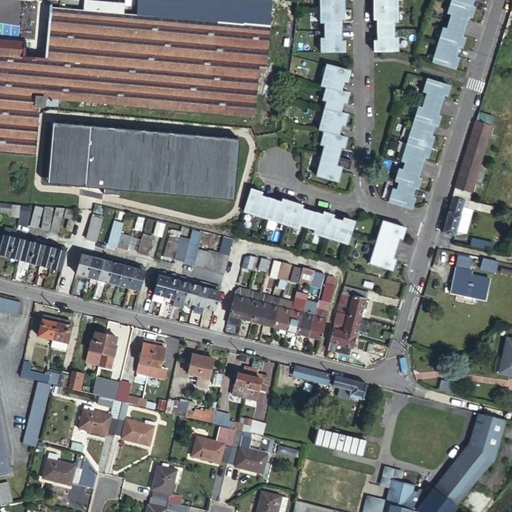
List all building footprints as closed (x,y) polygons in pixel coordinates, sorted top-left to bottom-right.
[(111,0),(84,0),(84,8),(108,10),(124,11),(124,1),(111,0)] [(317,0),(317,19),(320,20),(320,35),(317,36),(317,49),(342,49),(343,37),(340,37),(338,17),(342,17),(342,0),(317,0)] [(370,37),(371,49),(396,49),(395,33),(392,33),(392,20),(396,20),(395,0),(370,0),(370,17),(374,17),(374,37),(370,37)] [(439,25),(429,58),(453,66),(456,54),(454,53),(456,44),(459,45),(462,34),(460,33),(466,15),(468,15),(472,3),(469,1),(469,0),(447,0),(445,10),(448,11),(443,26),(439,25)] [(263,68),(266,23),(247,21),(124,11),(108,10),(84,8),(49,5),(45,54),(25,53),(0,50),(0,143),(28,144),(32,108),(33,103),(37,104),(37,100),(48,100),(48,105),(85,108),(90,108),(91,100),(99,100),(134,102),(133,109),(152,110),(153,104),(253,111),(256,68),(263,68)] [(496,44),(511,49),(511,7),(508,6),(496,44)] [(26,36),(0,34),(0,50),(25,53),(26,36)] [(511,49),(496,44),(490,64),(507,68),(511,49)] [(321,145),(314,172),(335,177),(340,164),(347,166),(350,157),(337,153),(338,143),(342,144),(344,134),(337,132),(339,122),(342,122),(345,110),(338,109),(341,100),(344,100),(347,88),(338,87),(340,77),(343,77),(346,67),(324,61),(319,82),(324,84),(321,96),(324,97),(315,128),(320,129),(317,144),(321,145)] [(448,81),(424,75),(420,89),(423,90),(419,103),(416,102),(398,157),(402,159),(399,166),(396,165),(392,178),(395,179),(393,186),(390,185),(385,199),(409,206),(412,196),(408,194),(412,185),(415,186),(418,176),(415,175),(421,156),(425,156),(431,134),(428,132),(430,123),(434,124),(438,114),(435,111),(440,94),(444,95),(448,81)] [(32,108),(84,112),(85,108),(48,105),(48,100),(37,100),(37,104),(33,103),(32,108)] [(98,109),(99,100),(91,100),(90,108),(98,109)] [(493,111),(478,107),(452,191),(466,194),(467,191),(475,173),(493,111)] [(44,183),(83,185),(87,125),(48,123),(44,183)] [(87,125),(83,185),(101,187),(100,193),(117,195),(117,188),(231,195),(235,135),(87,125)] [(260,188),(248,184),(241,208),(296,225),(299,221),(311,225),(310,229),(345,240),(352,217),(340,214),(340,216),(332,214),(333,211),(320,208),(319,210),(301,204),(302,201),(279,194),(279,197),(259,191),(260,188)] [(452,191),(440,230),(453,233),(465,198),(466,194),(452,191)] [(482,198),(466,194),(465,198),(469,199),(468,202),(491,207),(493,201),(482,198)] [(0,214),(6,215),(10,200),(0,198),(0,214)] [(22,204),(22,201),(10,200),(6,215),(18,218),(22,204)] [(29,205),(22,204),(18,218),(17,220),(24,223),(29,205)] [(42,207),(32,205),(30,215),(37,216),(35,224),(37,225),(42,207)] [(77,207),(66,205),(63,217),(68,219),(64,230),(70,231),(77,207)] [(51,207),(46,206),(41,223),(47,225),(51,207)] [(63,208),(57,207),(50,230),(56,231),(63,208)] [(98,215),(89,213),(83,235),(93,237),(98,215)] [(37,216),(30,215),(28,223),(30,223),(35,224),(37,216)] [(119,222),(112,219),(106,241),(112,243),(119,222)] [(402,226),(379,219),(365,258),(390,266),(393,256),(390,254),(396,235),(400,235),(402,226)] [(161,235),(165,224),(157,221),(153,232),(161,235)] [(0,238),(0,249),(8,252),(14,231),(15,228),(4,225),(0,238)] [(125,246),(129,232),(120,229),(115,244),(125,246)] [(14,231),(8,252),(18,254),(24,234),(14,231)] [(161,256),(173,259),(180,235),(167,232),(161,256)] [(141,233),(137,248),(148,251),(152,236),(141,233)] [(18,254),(15,263),(25,266),(28,257),(33,241),(27,239),(27,235),(24,234),(18,254)] [(133,234),(130,246),(136,248),(140,235),(133,234)] [(180,235),(173,259),(182,262),(189,238),(180,235)] [(189,238),(182,262),(191,265),(196,247),(198,240),(189,238)] [(28,257),(39,260),(44,240),(41,239),(38,242),(33,241),(28,257)] [(471,239),(470,247),(492,250),(493,241),(471,239)] [(39,260),(50,263),(55,247),(47,245),(48,241),(44,240),(39,260)] [(203,267),(208,250),(209,244),(204,242),(202,249),(196,247),(191,265),(203,268),(203,267)] [(259,244),(253,242),(250,257),(256,258),(259,244)] [(50,263),(60,266),(66,246),(56,243),(55,247),(50,263)] [(268,260),(272,246),(264,245),(261,259),(268,260)] [(85,273),(92,249),(89,248),(88,253),(78,251),(74,270),(85,273)] [(95,251),(92,249),(85,273),(96,275),(101,257),(94,255),(95,251)] [(214,270),(219,253),(208,250),(203,267),(214,270)] [(455,256),(470,260),(471,253),(457,250),(455,256)] [(96,275),(106,278),(112,255),(102,252),(101,257),(96,275)] [(224,272),(229,256),(219,253),(214,270),(224,272)] [(495,267),(497,257),(483,254),(481,264),(495,267)] [(106,278),(116,281),(121,261),(116,260),(116,256),(112,255),(106,278)] [(471,260),(470,260),(455,256),(454,263),(467,267),(468,266),(469,266),(471,260)] [(269,276),(286,281),(291,264),(274,259),(269,276)] [(126,284),(133,261),(128,260),(127,263),(121,261),(116,281),(126,284)] [(126,284),(137,287),(143,268),(136,266),(136,263),(133,261),(126,284)] [(151,290),(163,294),(170,270),(158,266),(151,290)] [(297,283),(301,269),(293,267),(289,281),(297,283)] [(489,275),(466,270),(453,268),(449,288),(484,297),(489,275)] [(311,272),(301,269),(297,284),(307,286),(311,272)] [(170,270),(163,294),(173,296),(179,276),(179,272),(170,270)] [(173,296),(182,299),(189,274),(184,272),(183,277),(179,276),(173,296)] [(182,299),(194,302),(199,282),(193,281),(194,276),(189,274),(182,299)] [(309,292),(316,294),(320,280),(321,277),(314,275),(309,292)] [(366,280),(346,275),(343,284),(364,289),(366,280)] [(194,302),(204,305),(211,281),(206,279),(205,283),(199,282),(194,302)] [(322,296),(329,298),(333,282),(327,280),(322,296)] [(204,305),(214,307),(219,287),(213,285),(214,282),(211,281),(204,305)] [(228,310),(239,314),(248,286),(242,285),(237,283),(234,286),(228,310)] [(337,308),(358,313),(364,289),(343,284),(337,308)] [(248,286),(239,314),(252,317),(260,290),(248,286)] [(151,290),(149,296),(161,300),(163,294),(151,290)] [(260,290),(252,317),(263,320),(271,293),(260,290)] [(263,320),(274,323),(281,296),(271,293),(263,320)] [(285,326),(296,329),(304,300),(305,296),(294,293),(293,299),(285,326)] [(316,295),(314,302),(327,306),(329,298),(322,296),(316,295)] [(173,296),(171,302),(181,305),(182,299),(173,296)] [(274,323),(285,326),(293,299),(281,296),(274,323)] [(21,306),(0,300),(0,314),(17,319),(21,306)] [(296,329),(306,332),(314,302),(304,300),(296,329)] [(306,332),(319,336),(327,306),(314,302),(306,332)] [(353,331),(358,313),(337,308),(331,324),(353,331)] [(70,322),(57,319),(56,324),(52,340),(66,343),(70,327),(68,327),(70,322)] [(52,340),(56,324),(41,320),(41,322),(40,326),(37,337),(52,340)] [(331,324),(324,348),(330,350),(333,340),(339,342),(349,344),(353,331),(331,324)] [(511,331),(502,329),(495,361),(511,365),(511,360),(511,331)] [(100,352),(104,334),(93,332),(91,339),(88,339),(86,349),(100,352)] [(115,337),(104,334),(100,352),(113,355),(115,345),(113,345),(115,337)] [(149,364),(153,345),(152,345),(152,341),(143,339),(137,361),(149,364)] [(66,343),(52,340),(50,348),(64,351),(66,343)] [(333,340),(330,350),(337,352),(339,342),(333,340)] [(339,342),(337,352),(346,354),(349,344),(339,342)] [(178,345),(171,344),(169,356),(175,358),(178,345)] [(164,348),(153,345),(149,364),(159,367),(164,348)] [(100,352),(97,365),(109,368),(113,355),(100,352)] [(197,376),(201,358),(192,355),(188,373),(197,376)] [(212,360),(201,358),(197,376),(207,378),(212,360)] [(20,377),(42,382),(44,376),(34,374),(27,373),(28,370),(29,365),(23,363),(20,377)] [(246,388),(250,370),(244,368),(243,372),(231,369),(230,376),(235,378),(234,385),(246,388)] [(360,401),(365,385),(295,368),(292,378),(305,382),(317,384),(350,393),(349,398),(355,400),(359,401),(360,401)] [(256,372),(250,370),(246,388),(257,391),(259,384),(265,385),(267,378),(256,375),(256,372)] [(44,376),(42,382),(65,387),(67,376),(66,375),(66,374),(60,373),(59,374),(58,378),(48,375),(47,377),(44,376)] [(67,388),(91,393),(92,388),(81,385),(74,383),(76,378),(70,376),(67,388)] [(441,378),(439,386),(450,390),(452,382),(441,378)] [(49,385),(37,382),(23,436),(36,439),(49,385)] [(317,384),(305,382),(304,388),(315,391),(317,384)] [(107,391),(109,385),(101,383),(99,390),(107,391)] [(92,388),(91,393),(113,399),(116,386),(109,385),(107,391),(99,390),(92,388)] [(243,398),(246,388),(234,385),(231,395),(243,398)] [(392,395),(393,392),(365,385),(360,401),(359,401),(358,405),(357,408),(364,410),(366,402),(372,404),(377,405),(389,408),(392,397),(393,397),(393,395),(392,395)] [(140,405),(141,400),(126,396),(128,388),(119,386),(116,399),(140,405)] [(254,401),(257,391),(246,388),(243,398),(254,401)] [(111,409),(113,403),(99,399),(98,406),(111,409)] [(174,403),(166,401),(164,411),(176,414),(177,409),(173,408),(174,403)] [(127,404),(120,402),(120,404),(112,435),(120,437),(120,439),(147,446),(152,427),(153,423),(143,421),(142,424),(124,420),(124,421),(123,421),(127,404)] [(112,435),(120,404),(113,403),(111,409),(110,415),(111,416),(110,418),(109,418),(109,416),(91,412),(92,409),(83,406),(77,429),(104,435),(104,433),(112,435)] [(179,403),(177,409),(176,414),(188,417),(189,411),(185,410),(186,405),(179,403)] [(226,426),(228,420),(229,415),(215,411),(212,423),(226,426)] [(504,420),(477,413),(469,444),(430,494),(420,492),(417,495),(415,494),(411,493),(413,487),(415,487),(415,485),(414,484),(429,427),(406,421),(406,423),(390,480),(381,511),(449,511),(494,458),(504,420)] [(380,476),(390,480),(406,423),(395,420),(380,476)] [(262,436),(264,424),(258,423),(254,428),(251,428),(250,433),(262,436)] [(335,430),(317,426),(313,446),(331,449),(335,430)] [(219,461),(226,463),(234,431),(219,427),(215,442),(195,437),(191,456),(218,463),(219,461)] [(234,431),(226,463),(233,465),(234,466),(262,473),(267,455),(240,448),(243,433),(234,431)] [(81,445),(69,442),(68,448),(80,451),(81,445)] [(73,466),(46,459),(42,479),(69,485),(70,483),(77,484),(83,460),(75,458),(73,466)] [(153,490),(151,497),(179,504),(180,499),(180,498),(170,495),(173,481),(177,482),(179,473),(156,467),(151,489),(153,490)] [(0,482),(0,503),(10,501),(6,481),(0,482)] [(460,505),(469,511),(480,511),(492,498),(476,485),(460,505)] [(284,511),(288,500),(261,493),(256,511),(284,511)] [(179,504),(151,497),(149,504),(147,504),(145,511),(165,511),(167,508),(169,509),(169,511),(186,511),(187,506),(185,505),(179,504)] [(292,511),(331,511),(332,510),(295,501),(292,511)]
